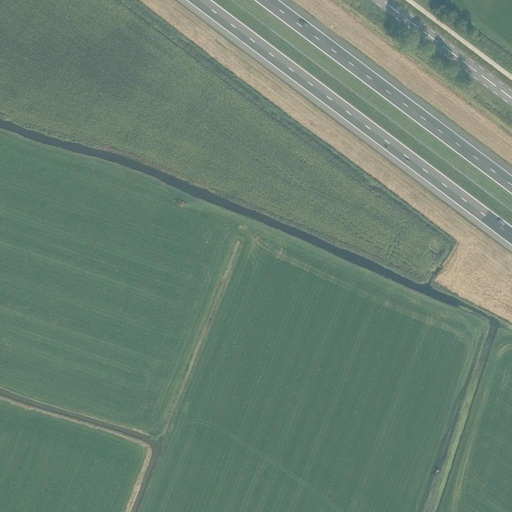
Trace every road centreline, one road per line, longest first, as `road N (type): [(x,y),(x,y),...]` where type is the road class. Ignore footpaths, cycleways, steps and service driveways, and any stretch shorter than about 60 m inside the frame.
road 1 (motorway): [(197,0),(511,238)]
road 2 (motorway): [(511,186),(265,0)]
road 3 (tertiary): [(511,101),(378,0)]
